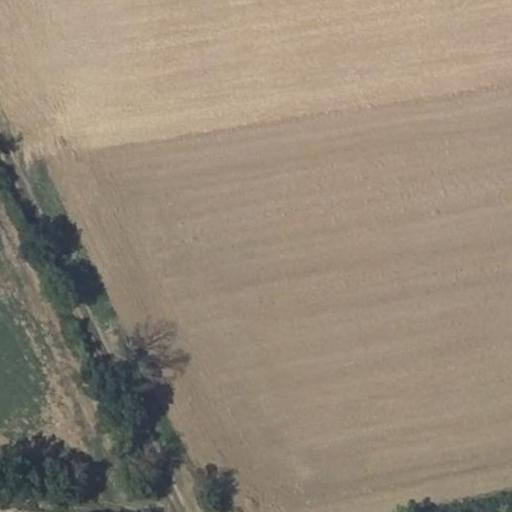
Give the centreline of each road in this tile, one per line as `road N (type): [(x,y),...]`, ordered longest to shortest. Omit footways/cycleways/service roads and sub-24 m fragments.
road 1 (track): [(0,143),(182,511)]
road 2 (track): [(139,511),(0,500)]
